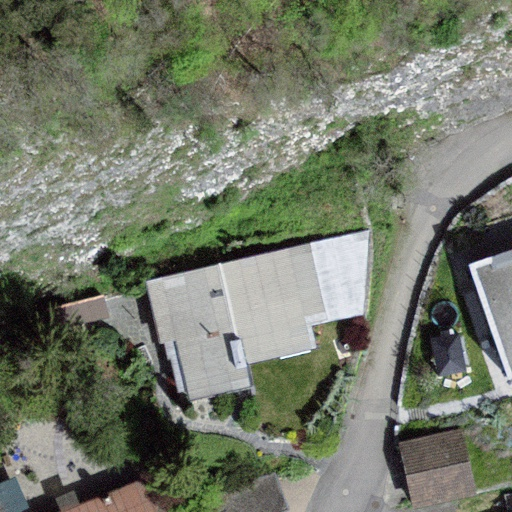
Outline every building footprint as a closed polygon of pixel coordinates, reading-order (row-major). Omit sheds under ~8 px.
[(173,355),(180,387),(192,385),(193,391),(244,380),(239,339),(321,321),(321,316),(305,245),(151,281),(163,335),(169,356),(173,355)] [(511,257),(495,263),(492,256),(469,264),(508,378),(511,376),(511,257)] [(402,445),(414,502),(473,490),(461,432),(402,445)] [(282,511),(289,509),(275,471),(204,500),(208,511),(282,511)] [(140,511),(130,489),(71,511),(140,511)]
